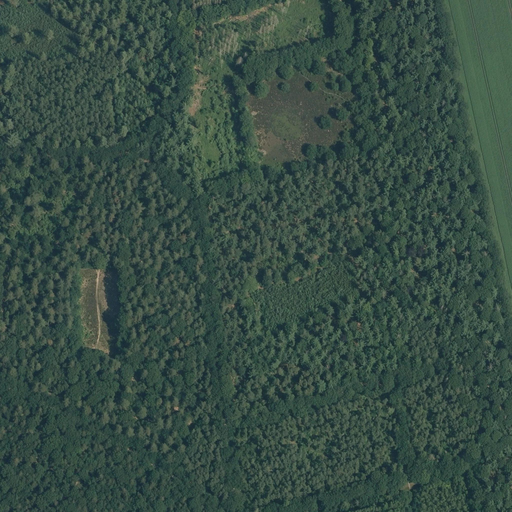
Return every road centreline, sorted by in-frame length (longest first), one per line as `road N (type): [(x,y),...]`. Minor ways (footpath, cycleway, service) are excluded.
road 1 (track): [(429,0),(511,374)]
road 2 (track): [(191,208),(457,128)]
road 3 (track): [(210,283),(239,511)]
road 4 (track): [(153,165),(123,152),(114,116),(117,60),(48,15),(50,0)]
road 5 (track): [(511,458),(307,511)]
road 6 (track): [(210,283),(198,219),(153,165),(152,136)]
road 7 (track): [(97,432),(219,511)]
road 8 (track): [(390,379),(413,511)]
road 9 (track): [(29,511),(2,466),(11,420),(5,389)]
